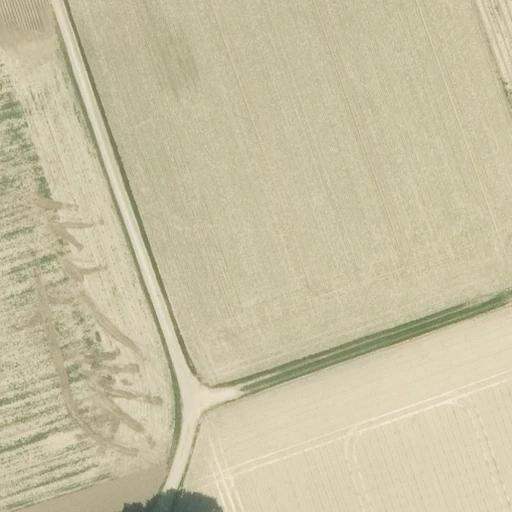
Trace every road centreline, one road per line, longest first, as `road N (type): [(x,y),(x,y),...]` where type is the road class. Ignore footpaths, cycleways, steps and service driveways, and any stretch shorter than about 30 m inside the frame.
road 1 (track): [(56,0),(196,407),(166,511)]
road 2 (track): [(196,407),(511,296)]
